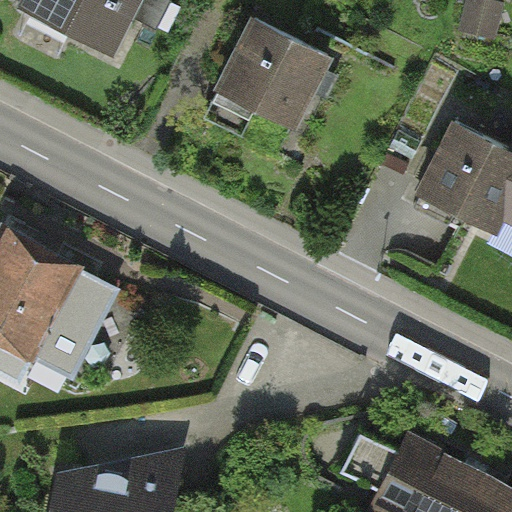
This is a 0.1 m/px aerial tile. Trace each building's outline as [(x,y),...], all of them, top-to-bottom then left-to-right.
[(159,0),(34,0),(28,12),(127,63),(159,0)] [(264,17),(225,93),(306,134),(344,59),(264,17)] [(511,144),(467,121),(427,198),(510,240),(511,235),(511,144)] [(113,280),(13,229),(0,255),(0,340),(65,374),(113,280)] [(386,511),(473,511),(492,475),(416,436),(379,508),(386,511)] [(59,473),(53,511),(183,511),(191,451),(59,473)] [(511,511),(511,485),(492,475),(473,511),(511,511)]
